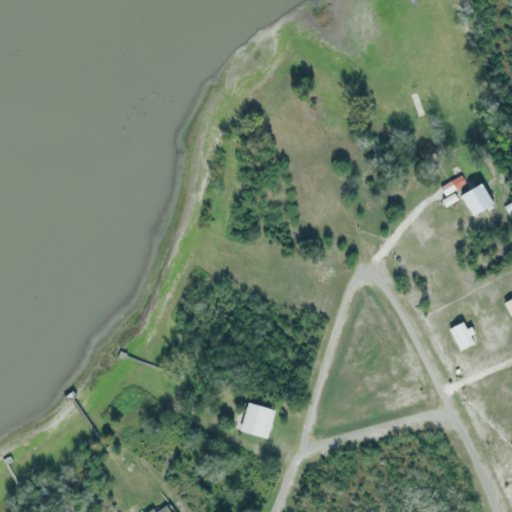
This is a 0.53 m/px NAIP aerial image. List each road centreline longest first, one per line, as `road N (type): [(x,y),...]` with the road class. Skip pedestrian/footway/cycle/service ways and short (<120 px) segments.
road 1 (residential): [(460,428),(386,289),(366,276),(348,293),(305,451)]
road 2 (residential): [(497,511),(460,428),(441,415),(305,451),(274,511)]
